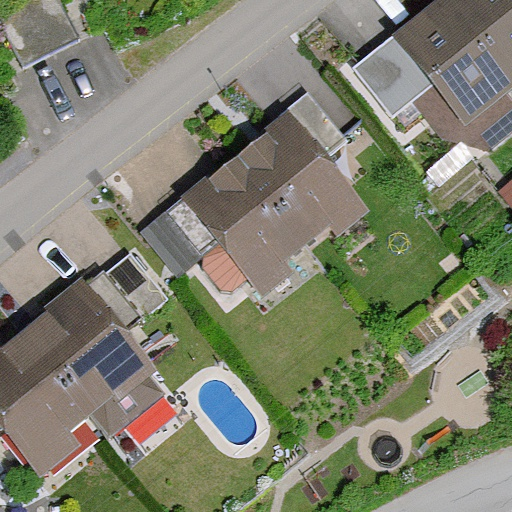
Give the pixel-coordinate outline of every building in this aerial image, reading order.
[(511,0),(463,0),(446,14),(511,99),(511,0)] [(511,107),(511,99),(446,14),(391,56),(461,147),(511,107)] [(294,124),(239,167),(309,258),(364,215),(294,124)] [(309,258),(239,167),(184,210),(254,300),(309,258)] [(85,297),(30,339),(100,430),(155,387),(85,297)] [(100,430),(30,339),(0,362),(0,414),(45,473),(100,430)]
